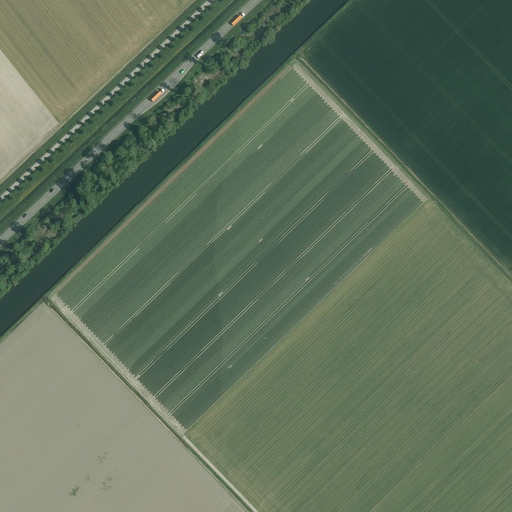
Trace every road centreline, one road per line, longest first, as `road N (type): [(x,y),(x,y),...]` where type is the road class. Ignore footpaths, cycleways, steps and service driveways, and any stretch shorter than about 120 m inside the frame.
road 1 (trunk): [(0,242),(256,0)]
road 2 (unclassified): [(0,199),(211,0)]
